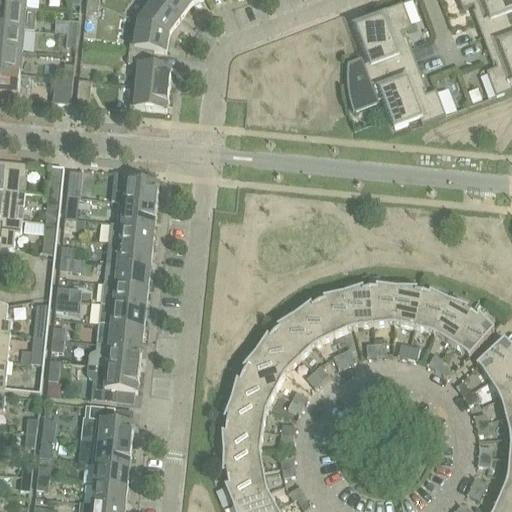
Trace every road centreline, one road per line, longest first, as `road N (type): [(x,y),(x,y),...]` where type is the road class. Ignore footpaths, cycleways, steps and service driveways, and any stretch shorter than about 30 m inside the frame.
road 1 (residential): [(168,511),(205,155)]
road 2 (residential): [(309,485),(309,422),(326,395),(384,370),(416,376),(443,393),(462,420),(463,483),(443,511)]
road 3 (residential): [(205,155),(511,185)]
road 4 (residential): [(205,155),(221,51),(345,0)]
road 5 (residential): [(205,155),(0,135)]
